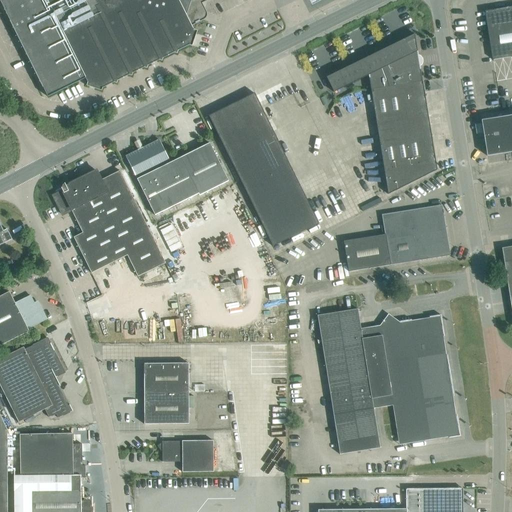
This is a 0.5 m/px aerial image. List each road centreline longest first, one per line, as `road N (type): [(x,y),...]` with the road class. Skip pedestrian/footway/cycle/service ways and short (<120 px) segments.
road 1 (unclassified): [(41,167),(374,0)]
road 2 (unclassified): [(495,363),(437,0)]
road 3 (unclassified): [(118,511),(101,397),(72,304),(15,180)]
road 4 (unknown): [(499,448),(326,458),(310,351)]
road 5 (unknown): [(484,292),(381,310),(370,296),(375,286),(481,271)]
road 6 (unclassified): [(498,511),(495,363)]
